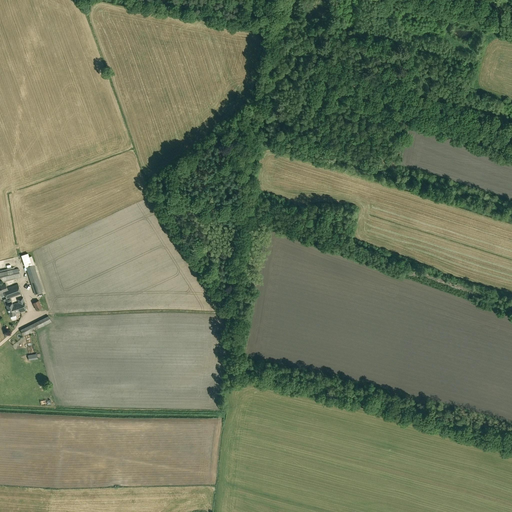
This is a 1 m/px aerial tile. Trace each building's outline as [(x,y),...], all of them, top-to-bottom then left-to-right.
[(28,253),(22,255),(26,267),(32,265),(28,253)] [(43,292),(34,265),(26,267),(34,294),(43,292)] [(0,273),(2,281),(21,277),(19,268),(0,272),(0,273)] [(0,285),(0,293),(1,296),(5,294),(7,299),(22,293),(18,284),(7,288),(6,283),(0,285)] [(13,304),(12,304),(7,305),(11,317),(16,315),(16,314),(27,310),(23,298),(18,300),(19,302),(13,304)] [(39,301),(33,303),(36,310),(42,307),(39,301)] [(53,323),(49,316),(35,323),(37,329),(38,328),(39,330),(53,323)] [(23,336),(37,329),(35,323),(20,330),(23,336)]
